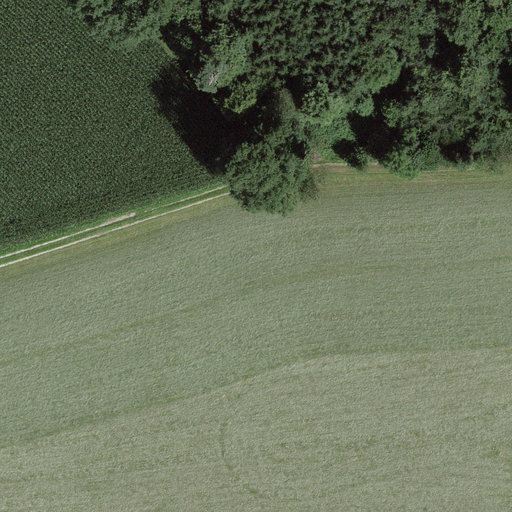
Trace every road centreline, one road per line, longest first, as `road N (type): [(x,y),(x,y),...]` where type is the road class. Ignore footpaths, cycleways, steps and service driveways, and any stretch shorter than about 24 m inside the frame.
road 1 (track): [(0,260),(243,186),(348,166),(511,152)]
road 2 (track): [(348,166),(407,64),(387,0)]
